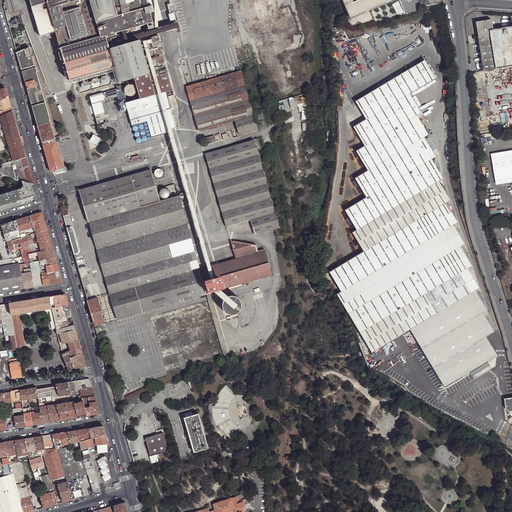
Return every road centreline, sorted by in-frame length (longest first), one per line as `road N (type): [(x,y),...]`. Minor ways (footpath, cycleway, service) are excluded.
road 1 (tertiary): [(452,1),(473,215),(511,342)]
road 2 (tertiary): [(14,76),(49,204)]
